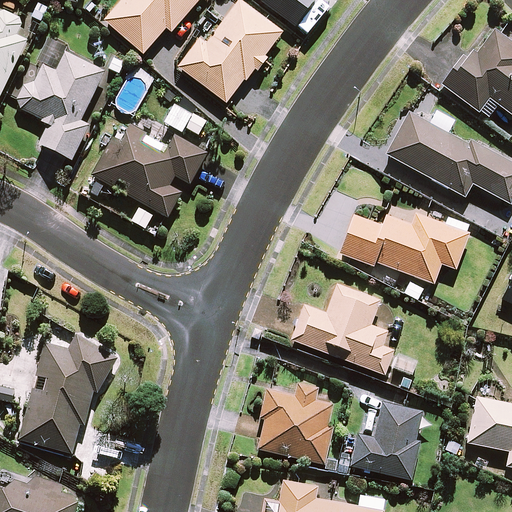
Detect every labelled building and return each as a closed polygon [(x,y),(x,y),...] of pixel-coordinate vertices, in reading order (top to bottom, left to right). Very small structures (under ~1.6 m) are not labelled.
[(199,0),(124,0),(105,22),(142,55),(166,29),(171,33),(199,0)] [(261,0),(260,2),(294,28),(315,0),(261,0)] [(228,106),(253,72),(257,74),(268,60),(264,57),(281,35),(239,3),(207,45),(199,39),(177,68),(228,106)] [(0,95),(26,42),(14,36),(20,24),(0,14),(0,95)] [(511,45),(494,32),(476,56),(472,52),(444,88),(477,114),(488,99),(511,117),(511,45)] [(80,123),(104,73),(65,55),(68,49),(48,39),(36,64),(43,67),(33,87),(28,85),(16,108),(49,124),(39,146),(72,162),(88,127),(80,123)] [(128,62),(113,55),(105,72),(120,79),(128,62)] [(192,117),(175,108),(166,126),(183,135),(192,117)] [(453,123),(435,113),(429,126),(408,115),(386,157),(464,199),(471,186),(509,206),(511,199),(511,164),(472,143),(469,148),(447,136),(453,123)] [(132,129),(123,140),(110,146),(92,178),(168,220),(182,195),(168,188),(174,177),(191,186),(208,156),(174,137),(163,156),(157,153),(161,145),(132,129)] [(468,235),(390,207),(382,228),(353,217),(339,256),(372,268),(374,264),(433,286),(441,265),(455,271),(468,235)] [(511,279),(501,301),(511,306),(511,279)] [(378,301),(336,286),(326,315),(304,307),(291,342),(385,377),(395,349),(380,343),(384,332),(369,327),(378,301)] [(33,375),(47,380),(43,392),(34,389),(17,441),(72,456),(80,425),(86,427),(94,393),(98,395),(118,359),(75,334),(67,350),(45,342),(33,375)] [(449,382),(433,381),(432,401),(447,402),(449,382)] [(11,384),(0,383),(0,401),(11,401),(11,384)] [(318,390),(297,386),(295,398),(266,391),(260,420),(264,421),(257,451),(324,465),(331,432),(327,431),(332,406),(315,403),(318,390)] [(511,406),(476,399),(467,445),(508,453),(506,468),(511,469),(511,406)] [(421,414),(381,405),(373,440),(357,436),(350,468),(410,481),(418,443),(415,443),(421,414)] [(76,511),(77,500),(63,495),(62,487),(36,478),(25,486),(12,481),(2,491),(0,490),(0,511),(76,511)] [(316,489),(283,483),(277,511),(382,511),(384,501),(360,497),(358,508),(314,500),(316,489)]
